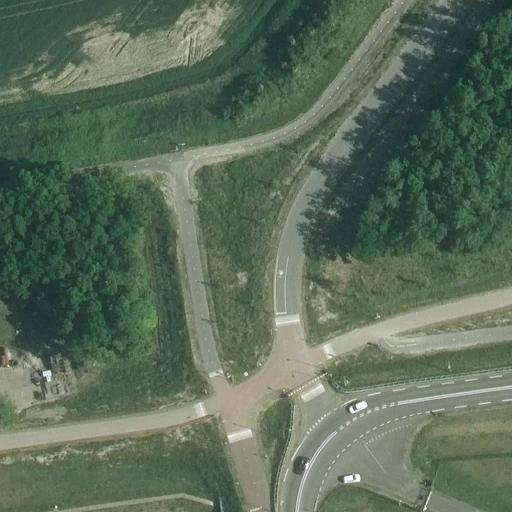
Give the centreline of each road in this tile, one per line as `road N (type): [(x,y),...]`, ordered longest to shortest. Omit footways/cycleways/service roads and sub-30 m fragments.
road 1 (unclassified): [(456,0),(301,214),(286,267),(292,369)]
road 2 (unclassified): [(292,369),(378,332),(511,297)]
road 3 (primary): [(338,430),(376,409),(511,390)]
